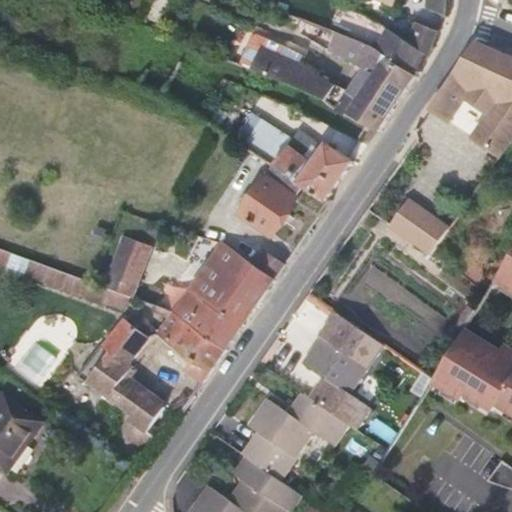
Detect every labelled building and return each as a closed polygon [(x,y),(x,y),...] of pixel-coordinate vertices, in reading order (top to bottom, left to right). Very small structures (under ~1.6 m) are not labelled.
[(429,0),(428,12),(447,14),(448,6),(448,0),(429,0)] [(419,73),(439,32),(420,26),(410,47),(347,20),(339,39),(419,73)] [(419,73),(339,39),(318,29),(313,40),(364,67),(373,73),(357,98),(348,94),(339,108),(378,129),(381,131),(419,73)] [(252,70),(326,101),(335,85),(317,75),(318,73),(299,62),(302,57),(292,51),(267,39),(265,38),(262,43),(264,44),(263,48),(255,65),(253,64),(250,69),(253,70),(252,70)] [(511,72),(466,60),(432,109),(451,122),(466,101),(487,117),(474,138),(489,150),(484,158),(495,166),(511,140),(511,72)] [(373,73),(364,67),(348,94),(357,98),(373,73)] [(163,97),(171,78),(148,68),(139,87),(163,97)] [(348,94),(335,85),(326,101),(339,108),(348,94)] [(273,163),(292,137),(255,110),(236,136),(273,163)] [(328,203),(355,164),(328,145),(326,148),(321,145),(310,161),(289,147),(275,167),(328,203)] [(328,203),(275,167),(242,213),(271,234),(295,200),(319,216),(328,203)] [(395,221),(410,200),(406,197),(391,218),(395,221)] [(448,234),(452,227),(411,199),(410,200),(395,221),(393,225),(434,253),(448,234)] [(132,296),(133,297),(152,247),(125,237),(106,286),(125,293),(132,296)] [(257,267),(223,243),(181,306),(176,312),(178,313),(229,350),(254,314),(277,281),(275,280),(257,267)] [(57,269),(6,250),(1,265),(127,311),(133,297),(132,296),(125,293),(106,286),(95,282),(57,269)] [(275,280),(286,265),(268,253),(257,267),(275,280)] [(511,255),(497,280),(511,289),(511,255)] [(229,350),(178,313),(176,312),(163,330),(147,320),(142,326),(128,317),(106,347),(112,352),(91,381),(133,413),(129,420),(136,425),(128,438),(154,455),(172,433),(160,424),(168,410),(125,380),(135,367),(133,365),(152,339),(161,336),(195,362),(189,372),(205,385),(229,350)] [(351,393),(369,368),(385,345),(340,315),(325,337),(306,363),(325,377),(313,395),(352,422),(358,427),(371,407),(351,393)] [(511,365),(491,353),(495,346),(467,329),(434,382),(462,399),(466,393),(494,410),(498,403),(511,412),(511,365)] [(491,353),(511,365),(511,362),(511,346),(506,343),(501,350),(495,346),(491,353)] [(335,445),(352,422),(313,395),(307,391),(291,413),(271,399),(252,426),(262,433),(246,455),(249,456),(282,479),(316,431),(335,445)] [(0,467),(8,473),(45,422),(5,393),(0,399),(0,467)] [(282,479),(249,456),(236,474),(245,480),(230,500),(211,487),(193,511),(289,511),(303,494),(282,479)] [(511,465),(503,459),(488,479),(509,487),(511,487),(511,465)]
